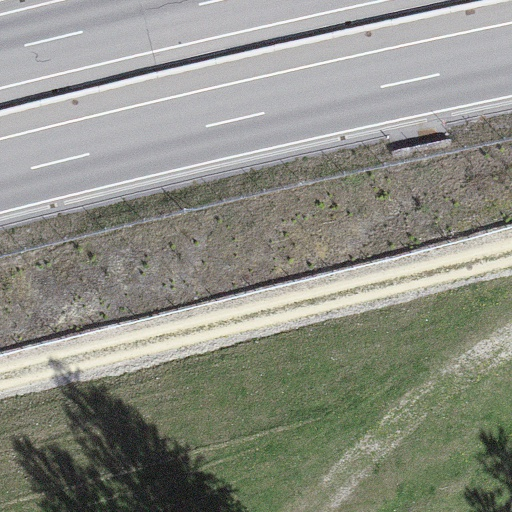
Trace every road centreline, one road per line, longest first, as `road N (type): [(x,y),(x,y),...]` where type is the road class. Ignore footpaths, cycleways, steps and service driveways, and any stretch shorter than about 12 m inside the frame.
road 1 (track): [(511,240),(0,373)]
road 2 (motorway): [(0,177),(511,60)]
road 3 (motorway): [(211,0),(0,50)]
